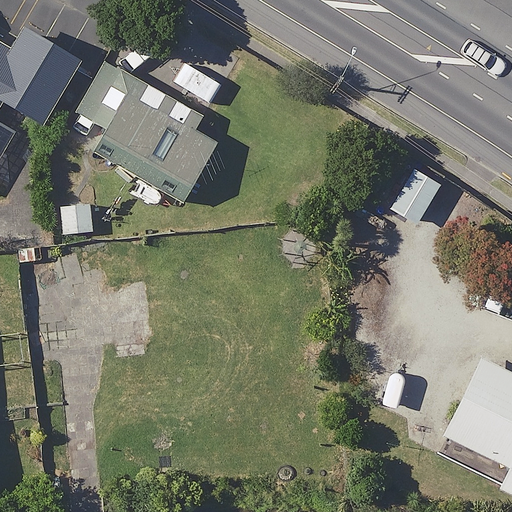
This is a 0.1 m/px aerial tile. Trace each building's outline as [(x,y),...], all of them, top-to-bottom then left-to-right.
[(0,120),(7,107),(26,117),(61,50),(1,19),(0,20),(0,120)] [(205,141),(77,70),(44,129),(172,200),(205,141)] [(81,227),(77,195),(43,199),(47,231),(81,227)] [(196,275),(80,292),(85,332),(99,442),(263,422),(250,314),(228,316),(223,272),(196,275)] [(511,371),(461,348),(423,428),(511,469),(511,371)]
